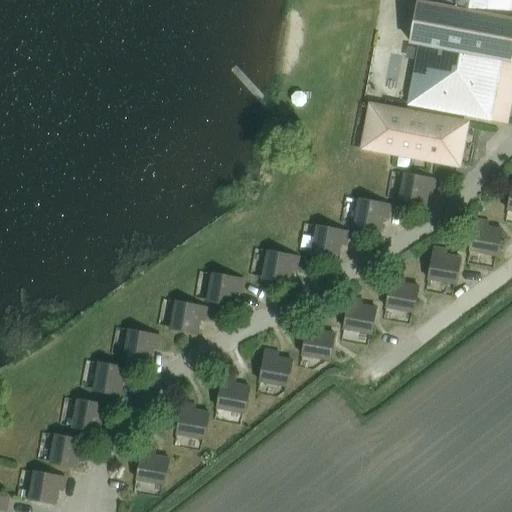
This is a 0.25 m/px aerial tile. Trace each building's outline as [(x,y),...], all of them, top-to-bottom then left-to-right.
[(429,0),(428,5),(419,4),(412,44),(421,46),(408,113),(371,106),(363,149),(459,167),(464,141),(474,143),(477,126),(467,124),(469,116),(490,120),(501,61),(510,62),(511,51),(511,21),(508,21),(511,0),(429,0)] [(426,207),(428,193),(434,194),(436,181),(404,175),(399,202),(426,207)] [(383,219),(388,220),(391,206),(359,200),(354,228),(381,233),(383,219)] [(497,257),(502,230),(488,228),(489,223),(476,220),(470,252),(497,257)] [(346,246),(349,233),(317,227),(312,254),(338,260),(341,245),(346,246)] [(456,285),(461,258),(447,256),(448,251),(434,248),(428,280),(456,285)] [(262,280),(289,285),(292,271),(297,272),(299,258),(267,252),(262,280)] [(207,302),(234,307),(237,293),(242,294),(244,281),(212,275),(207,302)] [(386,309),(414,314),(419,287),(405,284),(406,279),(392,277),(386,309)] [(371,335),(376,308),(362,306),(363,300),(350,298),(344,330),(371,335)] [(205,322),(207,309),(175,303),(170,330),(197,335),(200,321),(205,322)] [(321,332),(322,327),(308,324),(302,356),(330,361),(335,334),(321,332)] [(124,358),(151,364),(153,349),(158,350),(161,337),(129,331),(124,358)] [(292,361),(278,358),(279,353),(266,350),(260,383),(287,388),(292,361)] [(123,382),(128,383),(131,370),(99,364),(93,391),(120,396),(123,382)] [(217,409),(244,414),(249,387),(235,385),(236,380),(223,377),(217,409)] [(187,396),(185,404),(183,403),(177,435),(204,440),(209,413),(195,411),(197,398),(187,396)] [(99,433),(102,419),(107,420),(110,407),(77,401),(72,428),(99,433)] [(79,454),(85,455),(87,442),(55,436),(50,463),(77,468),(79,454)] [(164,486),(169,459),(155,456),(156,451),(143,449),(137,481),(164,486)] [(59,491),(64,492),(66,479),(34,473),(29,500),(56,505),(59,491)] [(26,498),(28,491),(19,489),(18,496),(26,498)] [(0,508),(7,510),(10,496),(0,494),(0,508)]
